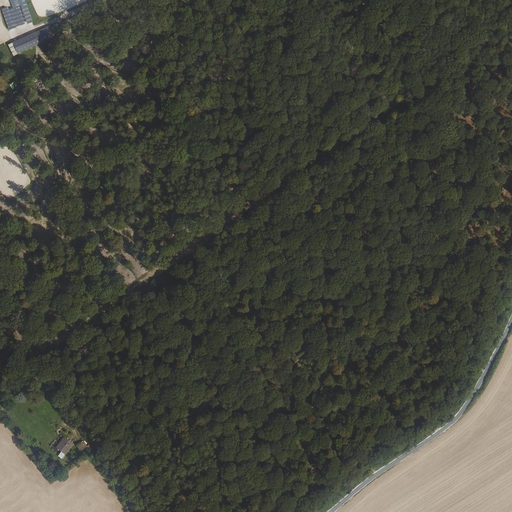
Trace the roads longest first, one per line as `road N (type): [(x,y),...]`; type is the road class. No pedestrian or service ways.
road 1 (track): [(511,305),(491,362),(454,415),(327,511)]
road 2 (track): [(174,0),(128,49),(69,12)]
road 3 (track): [(75,433),(0,325)]
road 4 (track): [(318,0),(388,110)]
